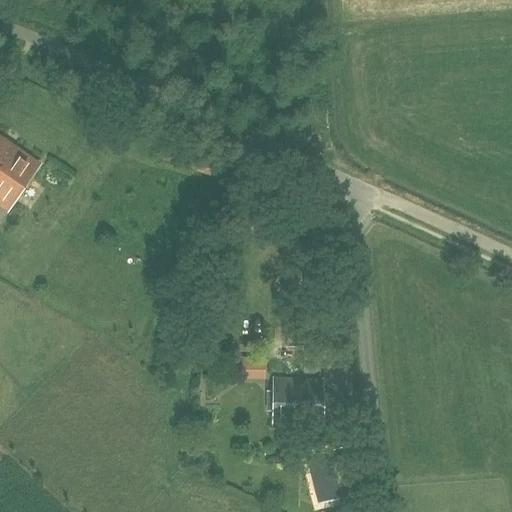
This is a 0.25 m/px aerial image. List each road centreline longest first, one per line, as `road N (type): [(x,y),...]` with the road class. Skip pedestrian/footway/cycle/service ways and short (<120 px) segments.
road 1 (unclassified): [(377,199),(0,26)]
road 2 (unknown): [(373,511),(358,436),(356,189)]
road 3 (track): [(511,258),(377,199)]
